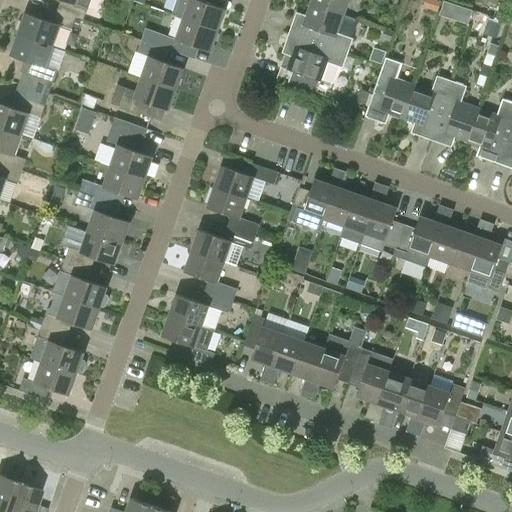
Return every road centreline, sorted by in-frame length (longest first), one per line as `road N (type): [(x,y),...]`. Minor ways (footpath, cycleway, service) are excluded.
road 1 (residential): [(84,453),(208,108)]
road 2 (residential): [(425,481),(371,471),(286,508),(111,451),(84,453)]
road 3 (residential): [(511,215),(208,108)]
road 4 (residential): [(425,481),(435,453),(227,383)]
road 5 (residential): [(208,108),(235,71),(261,0)]
